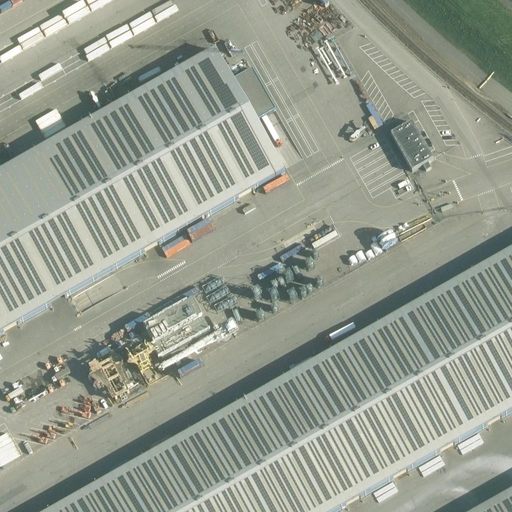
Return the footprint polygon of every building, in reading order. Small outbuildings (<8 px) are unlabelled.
[(219,39),(229,36),(222,17),(212,20),(219,39)] [(0,173),(0,335),(285,174),(216,52),(0,173)] [(412,123),(391,135),(412,173),(423,167),(426,172),(431,169),(428,164),(433,160),(412,123)] [(511,251),(52,511),(336,511),(511,412),(511,251)] [(511,511),(511,493),(478,511),(511,511)]
